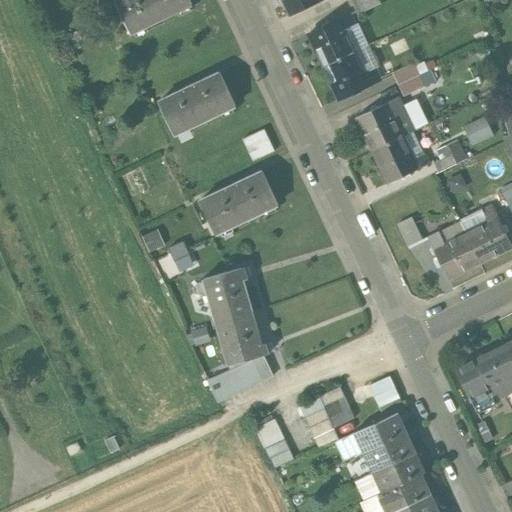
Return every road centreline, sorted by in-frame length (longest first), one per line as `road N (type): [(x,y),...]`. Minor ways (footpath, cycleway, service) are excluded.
road 1 (residential): [(240,0),(399,342)]
road 2 (residential): [(399,342),(487,511)]
road 3 (residential): [(511,289),(399,342)]
